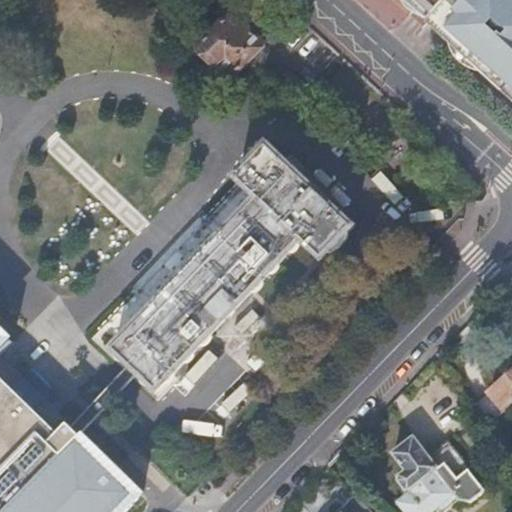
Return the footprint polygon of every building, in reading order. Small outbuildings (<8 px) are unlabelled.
[(387,0),(407,18),(414,9),(403,0),(387,0)] [(403,0),(414,9),(422,0),(403,0)] [(511,0),(446,0),(430,19),(451,38),(449,40),(484,70),(489,65),(511,85),(511,0)] [(233,13),(199,48),(216,65),(219,63),(232,76),(263,43),(233,13)] [(484,70),(511,95),(511,85),(489,65),(484,70)] [(256,199),(112,352),(137,376),(153,391),(299,240),(320,259),(350,227),(265,146),(235,178),(256,199)] [(0,511),(124,511),(141,495),(80,436),(72,428),(68,425),(59,434),(0,376),(0,354),(12,343),(0,331),(0,511)] [(80,436),(137,376),(128,367),(72,428),(80,436)] [(511,372),(477,403),(493,423),(511,406),(511,372)] [(402,478),(401,484),(410,494),(398,504),(404,511),(432,511),(454,493),(462,503),(470,504),(488,489),(472,470),(472,468),(449,441),(431,456),(415,438),(394,454),(409,471),(402,478)] [(370,511),(356,496),(339,511),(370,511)]
